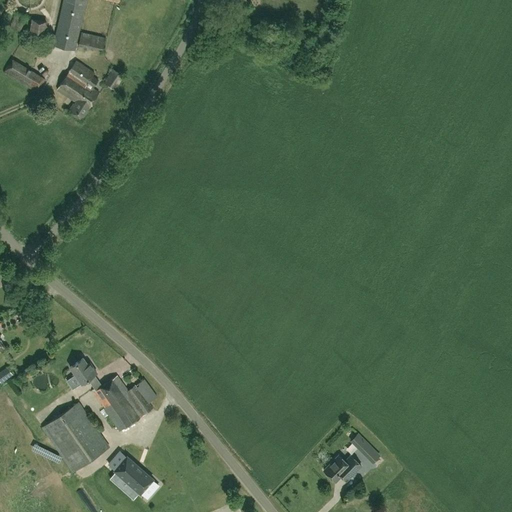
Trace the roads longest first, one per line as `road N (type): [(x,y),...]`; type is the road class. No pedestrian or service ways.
road 1 (unclassified): [(273,511),(160,376),(27,258)]
road 2 (unclassified): [(27,258),(159,90),(203,0)]
